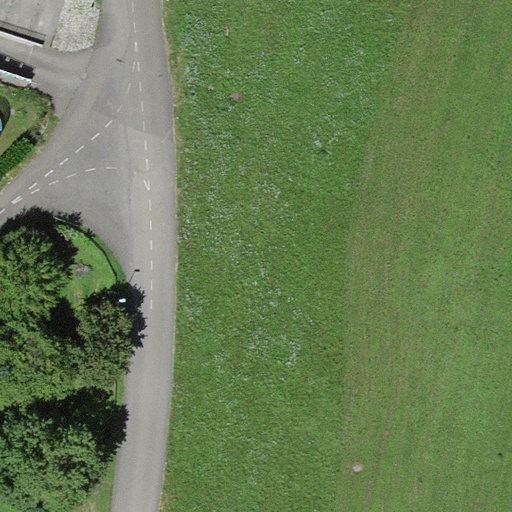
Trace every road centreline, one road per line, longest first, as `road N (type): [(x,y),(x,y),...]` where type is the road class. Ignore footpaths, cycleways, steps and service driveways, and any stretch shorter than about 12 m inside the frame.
road 1 (residential): [(143,139),(147,286),(131,511)]
road 2 (residential): [(0,214),(37,182),(143,139)]
road 3 (residential): [(131,0),(143,139)]
